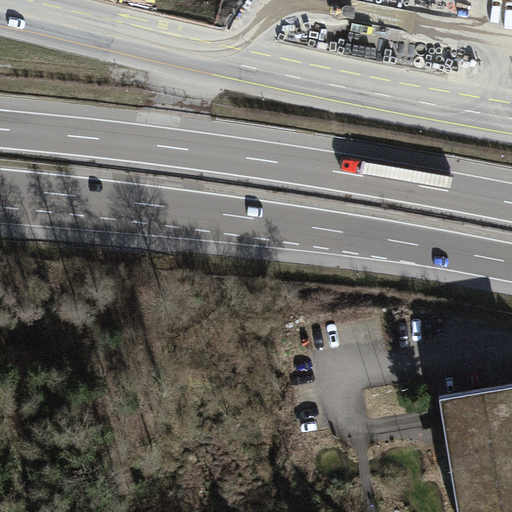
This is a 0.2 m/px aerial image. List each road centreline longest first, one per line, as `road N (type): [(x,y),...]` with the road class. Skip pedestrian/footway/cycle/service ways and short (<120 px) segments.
road 1 (primary): [(511,116),(0,7)]
road 2 (motorway): [(0,188),(240,217),(511,263)]
road 3 (motorway): [(511,202),(269,160),(0,128)]
road 4 (residential): [(511,350),(334,370)]
